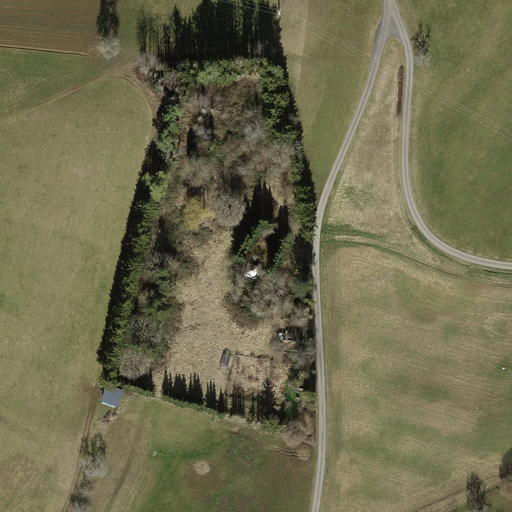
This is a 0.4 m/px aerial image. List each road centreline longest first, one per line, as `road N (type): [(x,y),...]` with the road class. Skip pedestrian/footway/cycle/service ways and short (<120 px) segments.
road 1 (track): [(393,11),(320,218),(326,432),(318,511)]
road 2 (track): [(511,267),(437,241),(415,210),(406,176),(414,61),(391,0)]
road 3 (track): [(96,396),(84,465),(62,511)]
